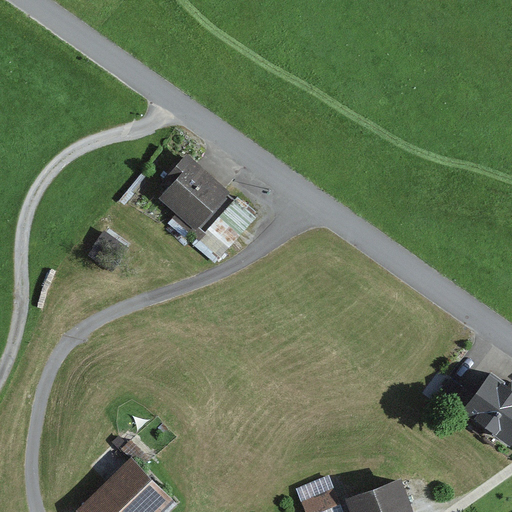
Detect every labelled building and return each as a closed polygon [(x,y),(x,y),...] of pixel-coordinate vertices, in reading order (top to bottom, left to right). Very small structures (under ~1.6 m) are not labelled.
[(181,166),(149,204),(189,237),(221,199),(181,166)] [(222,215),(242,228),(257,207),(236,194),(222,215)] [(511,402),(478,378),(452,414),(500,448),(511,430),(511,402)] [(123,465),(75,511),(152,511),(162,503),(123,465)] [(403,511),(396,484),(338,499),(341,511),(403,511)]
